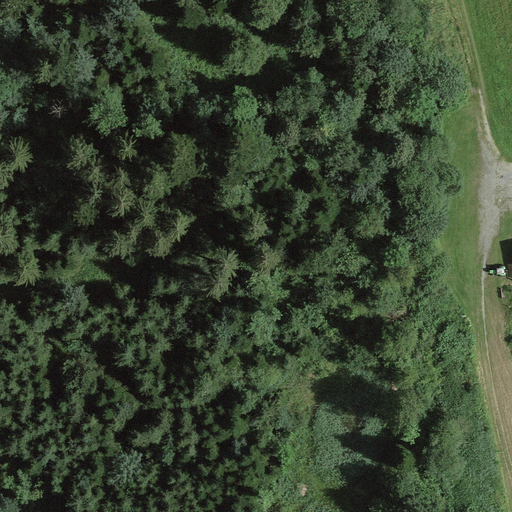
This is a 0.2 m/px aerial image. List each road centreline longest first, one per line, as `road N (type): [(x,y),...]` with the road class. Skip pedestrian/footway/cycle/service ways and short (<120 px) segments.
road 1 (track): [(511,469),(482,297),(493,189)]
road 2 (track): [(446,0),(493,189)]
